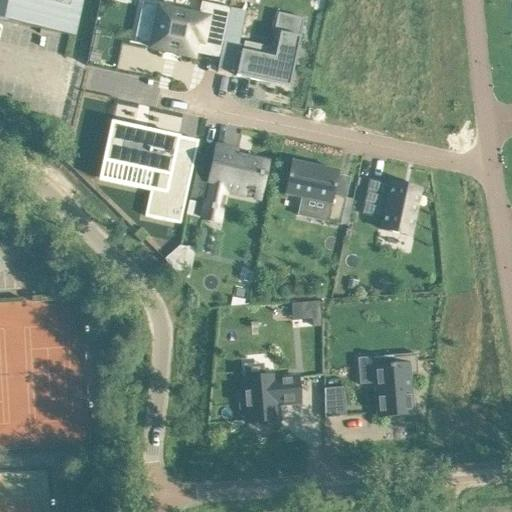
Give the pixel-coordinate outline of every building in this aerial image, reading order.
[(0,0),(0,20),(75,37),(82,0),(0,0)] [(153,7),(148,31),(154,33),(151,44),(151,45),(150,48),(163,51),(163,54),(164,54),(165,52),(175,54),(178,54),(177,57),(179,57),(179,55),(193,57),(193,53),(196,42),(202,44),(208,45),(219,47),(222,48),(230,8),(201,2),(201,3),(203,4),(200,17),(188,15),(188,13),(188,12),(186,12),(186,14),(174,12),(174,9),(172,9),(172,10),(172,11),(158,8),(153,7)] [(222,48),(217,68),(237,72),(236,76),(259,81),(289,87),(304,19),(278,13),(273,33),(280,35),(275,58),(245,52),(246,52),(241,51),(243,45),(238,44),(245,11),(230,8),(222,48)] [(112,123),(103,162),(105,162),(155,172),(146,215),(145,215),(145,216),(180,224),(198,141),(196,141),(193,155),(175,151),(178,138),(112,123)] [(260,193),(266,163),(248,159),(249,157),(237,154),(237,156),(235,156),(236,150),(217,146),(214,158),(199,154),(190,199),(191,199),(205,202),(204,206),(211,207),(210,210),(214,211),(215,208),(221,209),(226,186),(260,193)] [(279,170),(277,184),(286,186),(284,195),(330,205),(326,222),(339,225),(345,198),(333,195),(338,172),(291,162),(289,173),(279,170)] [(369,180),(363,204),(386,209),(383,219),(381,230),(409,236),(419,190),(391,184),(391,185),(369,180)] [(141,228),(134,235),(141,243),(148,236),(141,228)] [(391,364),(370,365),(372,383),(375,418),(413,415),(410,375),(416,374),(414,353),(390,355),(391,364)] [(244,391),(238,392),(240,410),(245,409),(246,423),(278,420),(277,402),(284,401),(284,404),(299,403),(297,378),(275,380),(274,377),(265,378),(243,380),(244,391)] [(342,387),(323,389),(323,418),(344,416),(342,387)]
